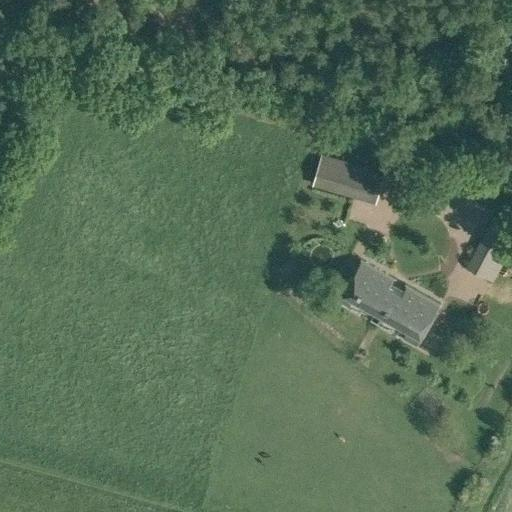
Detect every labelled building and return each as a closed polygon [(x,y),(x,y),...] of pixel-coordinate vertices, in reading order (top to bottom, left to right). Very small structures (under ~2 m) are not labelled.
[(322,152),(314,179),(350,189),(357,163),(322,152)] [(326,236),(342,223),(313,187),(297,200),(326,236)] [(508,253),(484,242),(470,269),(494,280),(508,253)] [(441,300),(360,255),(335,301),(416,345),(441,300)] [(490,364),(497,348),(480,340),(473,356),(490,364)]
